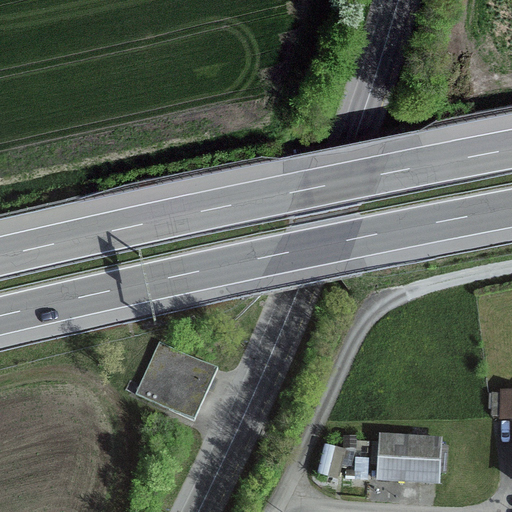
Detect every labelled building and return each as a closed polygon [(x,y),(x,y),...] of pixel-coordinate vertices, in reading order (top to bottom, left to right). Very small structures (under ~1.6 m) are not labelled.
[(200,406),(216,371),(157,344),(134,396),(193,423),(200,406)] [(511,390),(500,390),(500,393),(491,393),(491,412),(499,413),(499,420),(511,420),(511,390)] [(442,446),(443,437),(379,434),(376,482),(440,485),(441,474),(448,474),(449,446),(442,446)] [(316,474),(338,480),(346,450),(324,444),(316,474)] [(356,476),(367,476),(367,460),(356,460),(356,476)]
